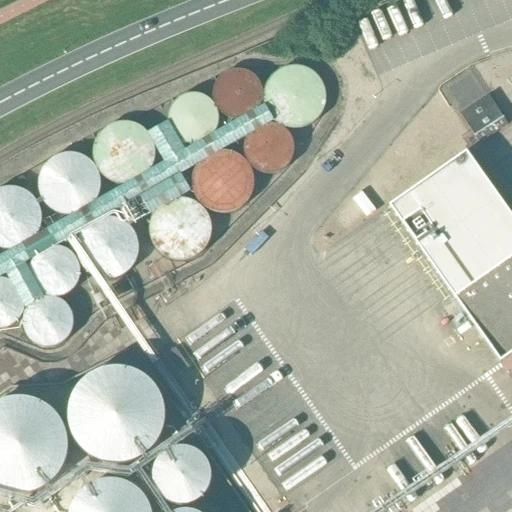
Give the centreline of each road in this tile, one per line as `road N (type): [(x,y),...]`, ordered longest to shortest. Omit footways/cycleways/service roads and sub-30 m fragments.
road 1 (secondary): [(0,102),(229,0)]
road 2 (unknown): [(367,470),(421,403),(445,391),(465,390),(478,400),(511,445)]
